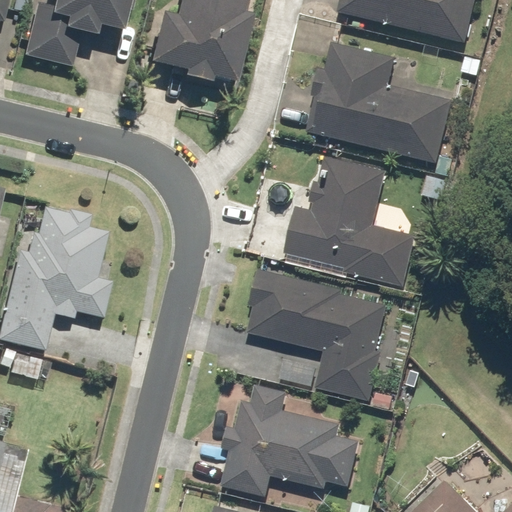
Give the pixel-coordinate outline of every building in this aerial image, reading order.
[(73,65),(85,19),(122,27),(128,0),(57,0),(55,9),(39,5),(27,53),(73,65)] [(176,0),(174,12),(162,9),(150,60),(235,79),(243,44),(246,45),(252,14),(238,10),(240,0),(176,0)] [(343,0),(341,11),(465,43),(475,0),(343,0)] [(334,42),(327,68),(325,68),(309,131),(437,163),(453,100),(389,84),(395,57),(334,42)] [(283,254),(404,284),(414,241),(369,230),(384,169),(325,155),(312,208),(295,204),(283,254)] [(450,181),(425,177),(422,196),(447,200),(450,181)] [(86,218),(45,208),(43,218),(42,218),(34,253),(20,250),(1,337),(45,347),(53,314),(73,318),(75,310),(104,316),(111,282),(96,279),(106,232),(83,227),(86,218)] [(383,353),(377,352),(389,307),(261,273),(245,332),(324,353),(315,390),(371,403),(383,353)] [(51,361),(2,349),(0,356),(0,372),(45,383),(51,361)] [(337,435),(340,421),(289,411),(283,410),(287,393),(259,386),(255,403),(244,400),(222,486),(267,497),(272,479),(326,490),(327,485),(351,489),(361,440),(337,435)] [(0,441),(0,511),(9,511),(26,448),(0,441)] [(511,511),(511,508),(508,511),(476,511),(448,482),(415,511),(511,511)]
